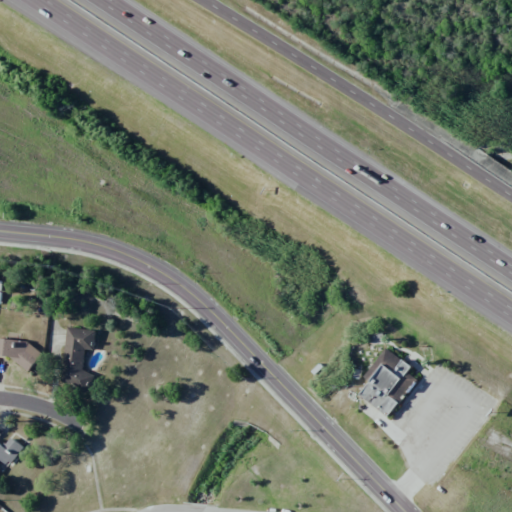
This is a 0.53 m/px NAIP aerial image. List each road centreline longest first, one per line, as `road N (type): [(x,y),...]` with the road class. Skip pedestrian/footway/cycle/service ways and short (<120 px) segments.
road 1 (motorway): [(39,0),(511,312)]
road 2 (tertiary): [(0,229),(93,243),(176,282),(404,511)]
road 3 (motorway): [(511,266),(105,0)]
road 4 (secondary): [(511,193),(203,0)]
